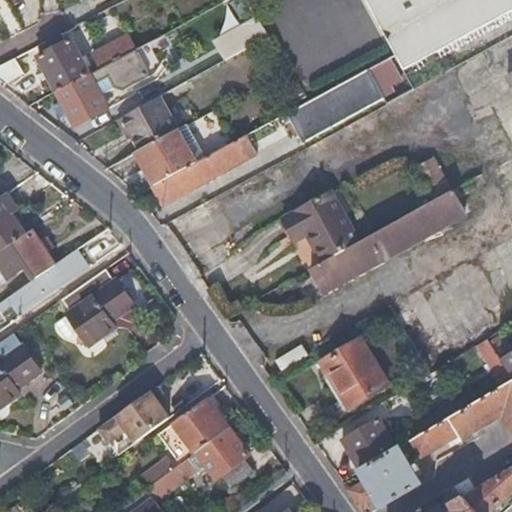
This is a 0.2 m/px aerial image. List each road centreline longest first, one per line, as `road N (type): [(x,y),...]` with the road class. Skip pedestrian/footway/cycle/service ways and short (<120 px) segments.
road 1 (residential): [(338,511),(122,218),(0,118)]
road 2 (unknown): [(207,333),(295,329),(511,208)]
